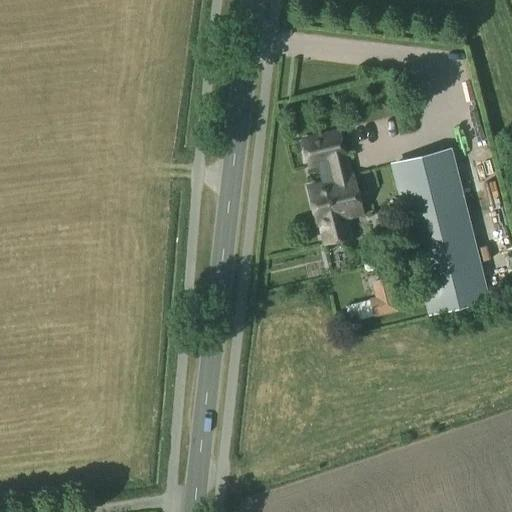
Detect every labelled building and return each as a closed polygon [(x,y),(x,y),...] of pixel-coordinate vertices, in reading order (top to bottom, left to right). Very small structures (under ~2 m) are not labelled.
[(335,132),(302,140),(309,169),(343,161),(335,132)] [(444,153),(394,165),(430,309),(480,297),(444,153)] [(307,188),(320,244),(349,237),(348,233),(355,231),(352,218),(360,216),(351,177),(307,188)] [(346,299),(348,318),(388,313),(384,278),(363,280),(365,297),(346,299)] [(416,289),(398,294),(401,305),(420,300),(416,289)]
